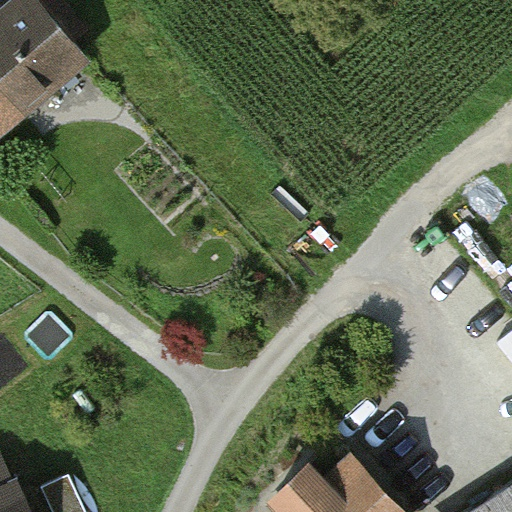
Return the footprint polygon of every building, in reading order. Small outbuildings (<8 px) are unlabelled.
[(0,124),(78,61),(27,0),(5,0),(0,4),(0,124)] [(400,511),(342,452),(320,474),(303,458),(262,498),(276,511),(400,511)] [(0,511),(25,511),(0,461),(0,511)] [(97,511),(77,462),(46,475),(61,511),(97,511)] [(511,511),(511,484),(468,511),(511,511)]
